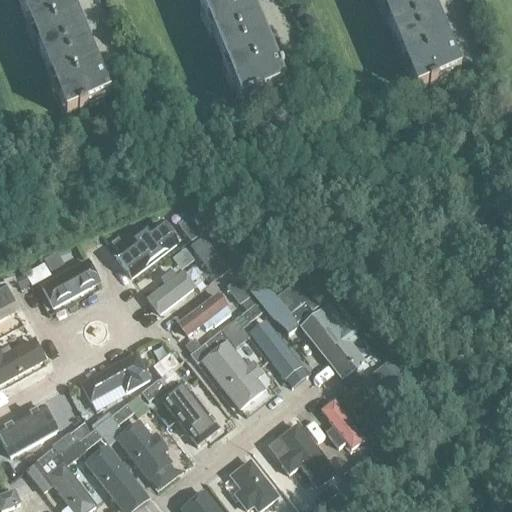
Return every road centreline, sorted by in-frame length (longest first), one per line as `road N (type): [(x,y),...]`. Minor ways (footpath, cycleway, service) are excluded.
road 1 (residential): [(153,511),(321,381)]
road 2 (residential): [(0,416),(135,337)]
